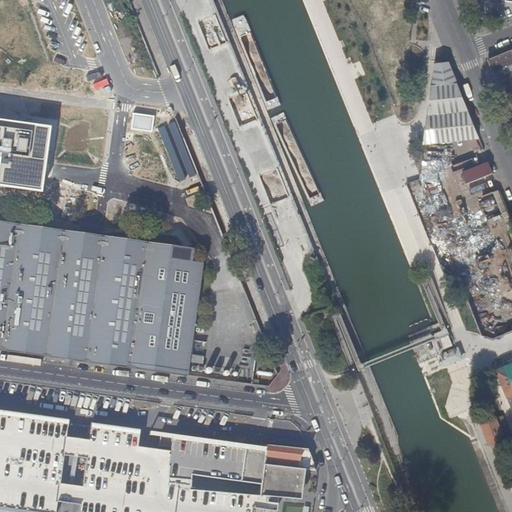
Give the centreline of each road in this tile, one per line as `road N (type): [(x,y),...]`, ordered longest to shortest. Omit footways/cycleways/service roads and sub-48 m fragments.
road 1 (secondary): [(149,0),(309,401)]
road 2 (unclassified): [(0,368),(309,401)]
road 3 (tertiary): [(463,50),(511,171)]
